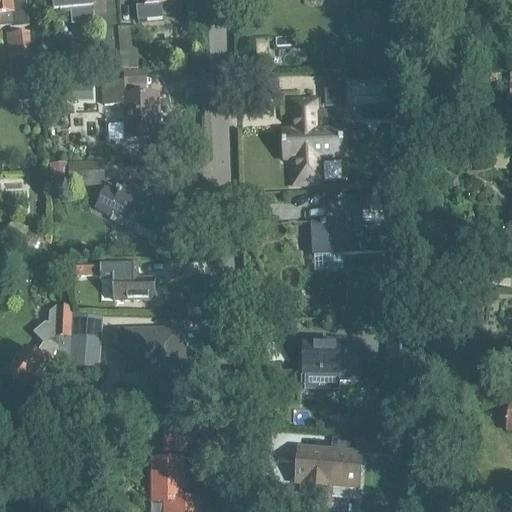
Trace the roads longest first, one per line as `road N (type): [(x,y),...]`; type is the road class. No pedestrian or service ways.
road 1 (residential): [(231,511),(216,0)]
road 2 (residential): [(90,511),(0,426)]
